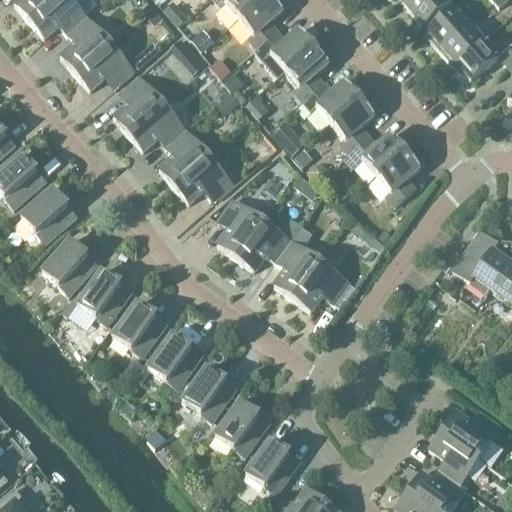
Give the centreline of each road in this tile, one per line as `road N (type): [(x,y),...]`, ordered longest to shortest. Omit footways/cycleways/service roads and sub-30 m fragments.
road 1 (residential): [(321,381),(211,305),(0,67)]
road 2 (residential): [(464,184),(310,0)]
road 3 (residential): [(339,354),(464,184)]
road 4 (residential): [(339,354),(421,415),(362,497)]
road 5 (residential): [(362,497),(303,410),(321,381)]
